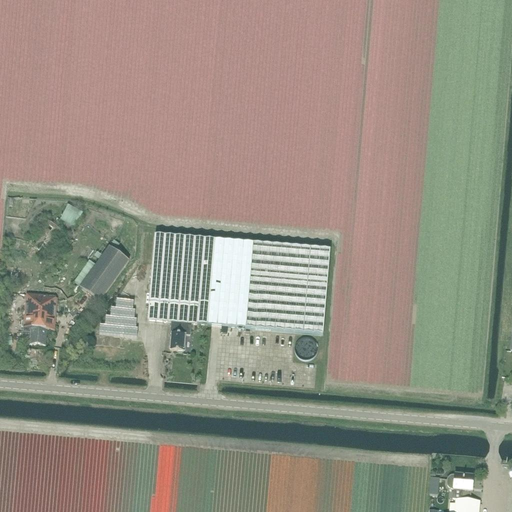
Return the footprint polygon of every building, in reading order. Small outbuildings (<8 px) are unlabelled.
[(83,215),(67,207),(61,219),(76,227),(77,224),(79,225),(81,223),(79,222),(83,215)] [(45,256),(63,232),(45,219),(28,243),(45,256)] [(323,336),(330,252),(154,237),(147,322),(172,324),(181,325),(191,325),(323,336)] [(129,262),(109,248),(80,289),(100,303),(129,262)] [(48,299),(48,298),(26,296),(23,329),(24,329),(24,333),(30,334),(29,346),(46,348),(47,331),(54,332),(57,300),(48,299)] [(136,332),(138,297),(125,296),(124,305),(117,305),(116,314),(113,313),(112,322),(105,322),(104,330),(136,332)] [(191,325),(181,325),(172,324),(171,335),(172,335),(171,352),(184,353),(185,336),(190,337),(191,325)] [(256,366),(295,370),(296,359),(257,355),(256,366)] [(478,511),(480,502),(470,502),(471,493),(472,493),(473,478),(455,476),(455,477),(453,477),(450,478),(448,479),(447,481),(447,485),(448,487),(449,489),(451,490),(454,490),(453,500),(456,500),(455,505),(450,505),(449,511),(478,511)]
